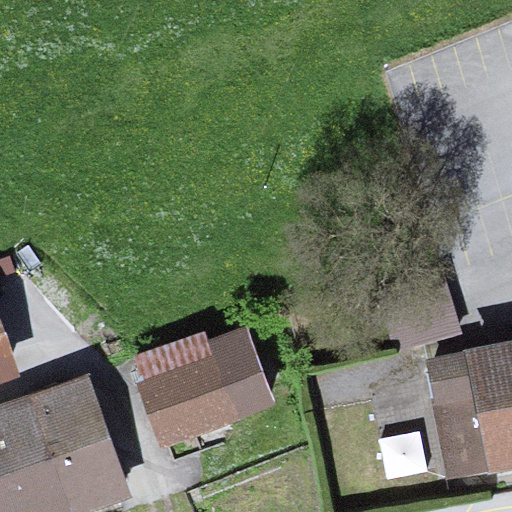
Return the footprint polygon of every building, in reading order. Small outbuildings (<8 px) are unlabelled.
[(400,348),(458,331),(447,295),(389,312),(400,348)] [(241,313),(133,353),(166,441),(274,400),(241,313)] [(511,334),(452,343),(469,469),(511,463),(511,334)] [(0,340),(0,370),(9,367),(0,340)] [(80,373),(0,401),(0,511),(72,511),(124,494),(80,373)]
